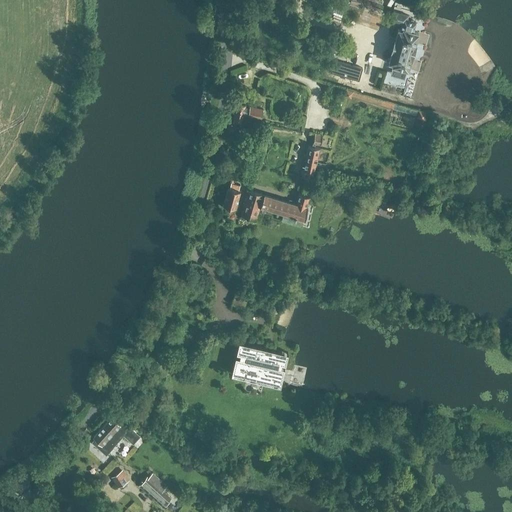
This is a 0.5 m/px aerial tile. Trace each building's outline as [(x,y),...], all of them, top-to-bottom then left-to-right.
[(390,73),(403,77),(406,69),(407,69),(407,67),(409,67),(410,61),(409,60),(410,58),(410,59),(415,43),(414,43),(414,42),(416,41),(418,35),(417,34),(417,32),(412,30),(414,22),(413,21),(412,19),(410,19),(408,20),(406,19),(407,15),(392,11),(389,20),(401,24),(399,29),(397,29),(394,39),(393,39),(390,51),(391,51),(388,62),(392,63),(391,65),(392,65),(390,73)] [(334,61),(331,69),(352,74),(355,65),(334,61)] [(261,120),(263,109),(250,106),(249,108),(245,107),(246,104),(237,102),(234,117),(233,122),(240,123),(241,119),(242,119),(243,114),(248,115),(247,117),(261,120)] [(424,120),(426,112),(419,110),(418,112),(417,118),(424,120)] [(313,179),(322,135),(315,133),(313,143),(309,142),(302,177),(313,179)] [(230,186),(228,186),(223,204),(235,208),(240,190),(239,189),(240,185),(231,183),(230,186)] [(296,204),(248,189),(241,215),(246,217),(245,221),(249,222),(250,218),(256,219),(260,206),(304,219),(310,196),(299,193),(296,204)] [(240,342),(240,341),(239,341),(231,374),(232,374),(280,385),(280,386),(281,386),(288,352),(287,352),(287,353),(240,342)] [(95,438),(91,442),(106,455),(123,435),(133,443),(140,435),(116,414),(113,418),(112,417),(94,437),(95,438)] [(117,487),(128,480),(122,470),(111,477),(117,487)] [(138,485),(162,507),(171,497),(163,489),(167,485),(152,472),(148,476),(147,475),(138,485)]
